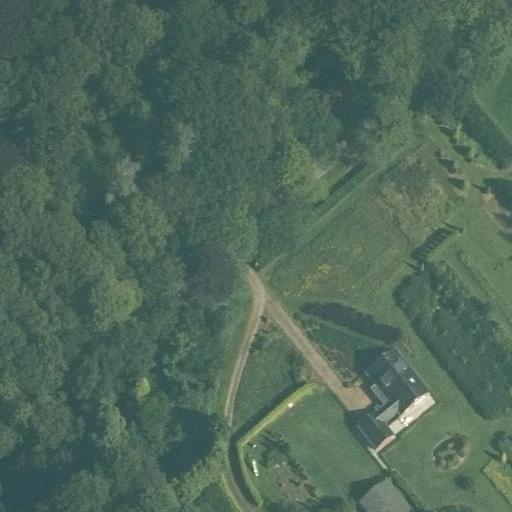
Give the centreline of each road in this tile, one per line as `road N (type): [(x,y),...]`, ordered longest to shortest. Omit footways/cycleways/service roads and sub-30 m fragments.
road 1 (unclassified): [(0,438),(511,1)]
road 2 (track): [(258,286),(228,429),(231,482),(248,511)]
